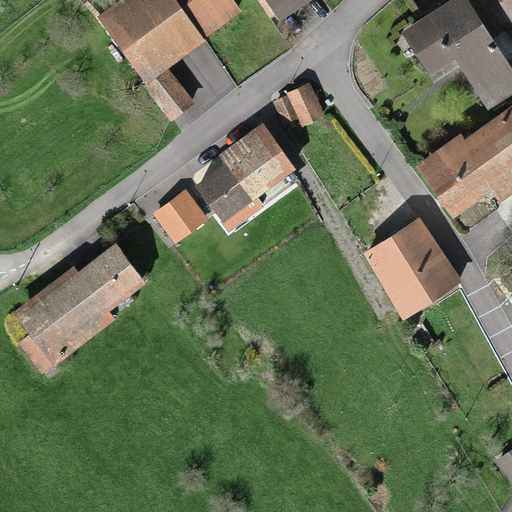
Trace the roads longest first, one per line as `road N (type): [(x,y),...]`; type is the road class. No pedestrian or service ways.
road 1 (residential): [(311,48),(115,203),(0,282)]
road 2 (residential): [(511,355),(459,257),(311,48)]
